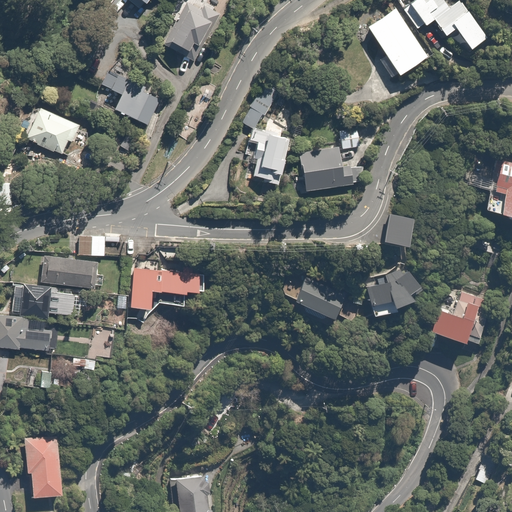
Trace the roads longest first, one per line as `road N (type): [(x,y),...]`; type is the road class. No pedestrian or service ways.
road 1 (residential): [(391,511),(431,464),(455,384),(424,366),(372,380),(331,379),(266,336),(231,341),(164,407),(117,432),(94,465),(96,511)]
road 2 (residential): [(140,212),(140,224),(155,228),(225,234),(351,226),(364,216),(396,134),(417,109),(456,94),(511,92)]
road 3 (residential): [(140,212),(206,155),(266,38),(310,0)]
road 4 (residential): [(0,246),(60,219),(140,212)]
